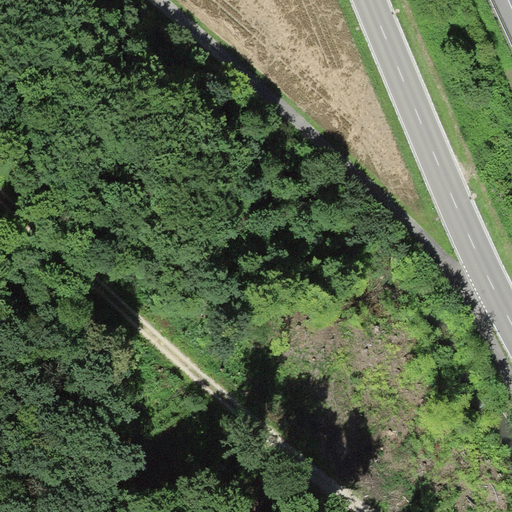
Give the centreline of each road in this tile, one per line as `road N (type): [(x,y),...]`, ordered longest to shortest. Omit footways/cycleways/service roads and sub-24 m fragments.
road 1 (track): [(363,511),(0,190)]
road 2 (tertiary): [(511,331),(369,0)]
